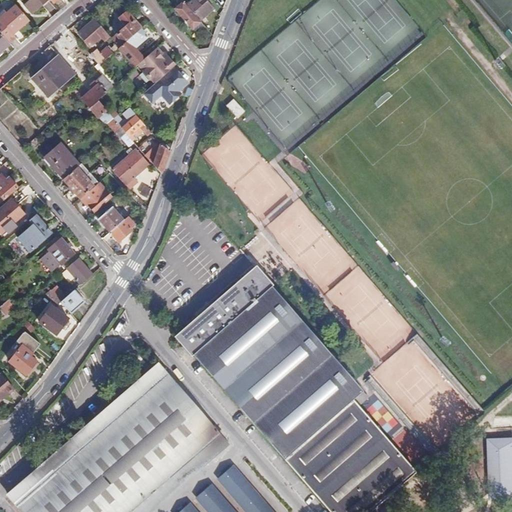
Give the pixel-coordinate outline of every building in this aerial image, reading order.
[(21,0),(32,13),(47,0),(21,0)] [(202,20),(184,0),(175,8),(194,29),(203,22),(202,20)] [(184,0),(202,20),(215,9),(207,0),(184,0)] [(14,34),(29,21),(13,3),(0,13),(0,31),(11,44),(17,38),(14,34)] [(128,41),(142,30),(128,14),(121,20),(127,26),(113,39),(118,44),(121,48),(128,41)] [(111,37),(95,19),(79,34),(91,47),(102,37),(106,40),(111,37)] [(149,37),(142,30),(128,41),(135,49),(149,37)] [(0,53),(11,44),(0,31),(0,53)] [(110,51),(113,54),(121,48),(118,44),(110,51)] [(176,67),(159,47),(137,67),(142,73),(152,65),(163,78),(176,67)] [(99,50),(92,56),(100,65),(113,54),(110,51),(108,48),(102,53),(99,50)] [(76,74),(60,55),(33,78),(49,97),(76,74)] [(183,76),(176,67),(163,78),(129,108),(130,109),(137,117),(173,85),(183,76)] [(98,118),(107,111),(99,101),(112,88),(102,76),(94,82),(98,86),(82,99),(98,118)] [(183,76),(173,85),(179,92),(185,100),(187,101),(192,86),(183,76)] [(137,117),(143,124),(179,92),(173,85),(137,117)] [(184,108),(185,109),(187,103),(178,101),(175,109),(182,111),(184,108)] [(235,103),(229,107),(239,119),(245,114),(235,103)] [(130,122),(123,129),(127,134),(129,136),(140,127),(142,130),(147,136),(150,133),(143,124),(137,117),(130,109),(123,115),(130,122)] [(123,129),(115,120),(109,125),(117,134),(123,129)] [(132,139),(142,130),(140,127),(129,136),(132,139)] [(131,148),(136,144),(132,139),(129,136),(127,134),(122,138),(131,148)] [(45,159),(64,180),(78,168),(80,166),(62,145),(45,159)] [(148,158),(155,166),(161,148),(157,147),(155,151),(148,158)] [(161,148),(155,166),(162,174),(170,151),(161,148)] [(135,150),(112,171),(126,186),(149,165),(135,150)] [(64,180),(73,190),(86,178),(78,168),(64,180)] [(0,193),(6,200),(19,188),(13,181),(10,183),(2,175),(0,177),(0,193)] [(83,198),(95,187),(86,178),(73,190),(81,199),(83,198)] [(83,198),(96,213),(113,198),(107,191),(102,196),(95,187),(83,198)] [(13,201),(0,212),(0,222),(9,233),(16,227),(13,224),(24,214),(13,201)] [(99,220),(110,233),(124,220),(113,207),(99,220)] [(103,239),(112,249),(118,243),(117,243),(131,231),(130,229),(134,226),(127,218),(124,220),(110,233),(103,239)] [(34,225),(18,239),(30,252),(46,239),(34,225)] [(61,273),(78,258),(62,238),(51,248),(63,263),(57,268),(61,273)] [(35,257),(27,264),(31,269),(39,262),(35,257)] [(84,282),(93,274),(80,259),(68,269),(81,283),(84,281),(84,282)] [(257,264),(175,335),(192,354),(331,511),(369,511),(416,470),(353,399),(363,390),(257,264)] [(52,291),(61,302),(64,299),(62,297),(64,295),(57,287),(52,291)] [(52,291),(51,290),(47,294),(58,305),(61,302),(52,291)] [(61,302),(71,313),(85,301),(75,290),(64,299),(61,302)] [(16,306),(9,299),(0,306),(0,317),(4,314),(6,315),(16,306)] [(50,306),(39,322),(56,334),(68,318),(50,306)] [(25,322),(22,329),(32,332),(34,325),(25,322)] [(20,347),(10,361),(28,376),(39,361),(31,355),(40,343),(24,331),(15,344),(20,347)] [(31,471),(5,494),(20,511),(150,511),(229,444),(219,432),(191,399),(168,372),(158,361),(31,471)] [(0,402),(14,391),(0,375),(0,374),(0,402)] [(275,511),(234,464),(216,479),(241,506),(245,511),(275,511)] [(237,511),(212,483),(195,498),(207,511),(237,511)] [(199,511),(191,502),(179,511),(199,511)]
